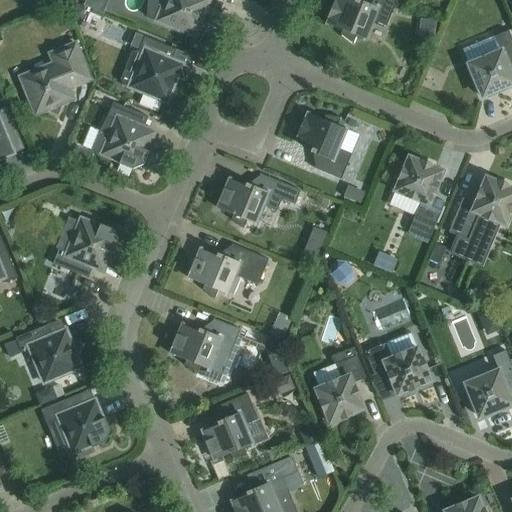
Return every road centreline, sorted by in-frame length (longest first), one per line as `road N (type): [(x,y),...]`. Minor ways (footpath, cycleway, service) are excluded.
road 1 (residential): [(169,220),(118,327),(162,465)]
road 2 (residential): [(511,125),(476,140),(291,59)]
road 3 (residential): [(352,511),(386,435),(417,425),(511,460)]
road 4 (residential): [(0,195),(57,173),(169,220)]
road 5 (residential): [(205,130),(253,149),(291,59)]
road 6 (residential): [(41,511),(162,465)]
